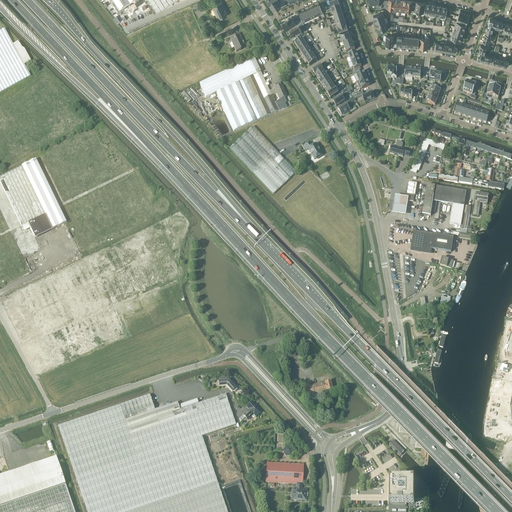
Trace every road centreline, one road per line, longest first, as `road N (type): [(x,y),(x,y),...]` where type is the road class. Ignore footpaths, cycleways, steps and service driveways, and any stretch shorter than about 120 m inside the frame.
road 1 (trunk): [(167,164),(499,511)]
road 2 (trunk): [(511,498),(245,226)]
road 3 (trunk): [(245,226),(27,0)]
road 4 (trunk): [(245,226),(180,142),(48,0)]
road 5 (trunk): [(0,8),(167,164)]
road 6 (trunk): [(13,0),(167,164)]
road 7 (tertiary): [(380,420),(399,394),(401,366),(377,222)]
road 8 (unclassified): [(55,412),(225,355)]
road 9 (residential): [(464,59),(379,50),(361,0)]
road 10 (tertiary): [(337,126),(267,20)]
road 11 (unclassified): [(331,440),(246,350)]
road 12 (unclassified): [(239,356),(324,446)]
